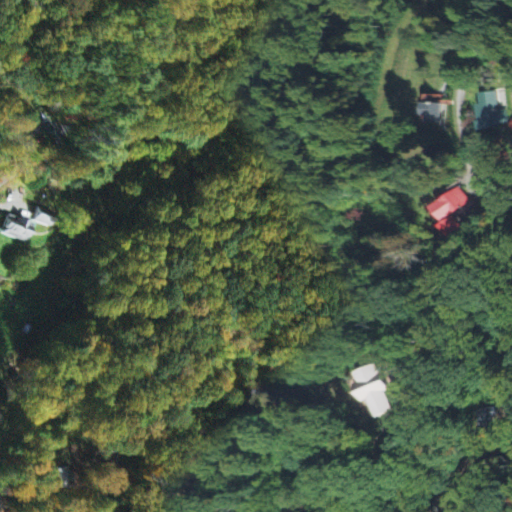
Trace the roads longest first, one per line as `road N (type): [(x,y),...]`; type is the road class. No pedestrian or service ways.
road 1 (residential): [(277,277),(228,279),(185,252),(121,255),(81,279),(72,335),(112,369),(247,353)]
road 2 (residential): [(229,511),(293,461),(277,277),(238,175)]
road 3 (residential): [(511,207),(476,184),(455,117),(460,68),(496,0)]
